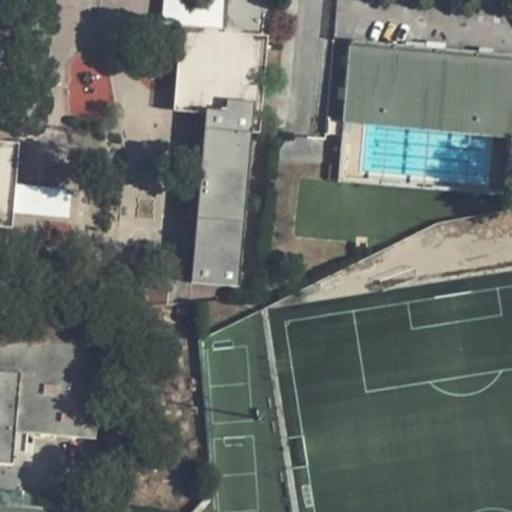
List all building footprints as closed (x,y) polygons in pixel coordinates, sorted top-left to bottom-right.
[(206,121),(190,288),(241,293),(245,240),(258,95),(268,96),(272,43),(267,43),(268,18),(274,18),(275,0),(232,0),(229,37),(200,36),(192,119),(206,121)] [(267,43),(272,43),(279,44),(280,20),(274,18),(268,18),(267,43)] [(192,119),(200,36),(184,34),(178,117),(192,119)] [(511,135),(511,134),(511,53),(436,47),(350,40),(344,120),(511,135)] [(17,150),(2,148),(0,167),(0,228),(11,230),(17,150)] [(20,182),(17,209),(70,215),(73,188),(20,182)] [(0,340),(85,347),(79,438),(91,439),(100,335),(0,326),(0,340)] [(0,340),(0,453),(13,455),(15,433),(79,438),(85,347),(0,340)] [(13,455),(0,453),(0,467),(11,469),(13,455)]
